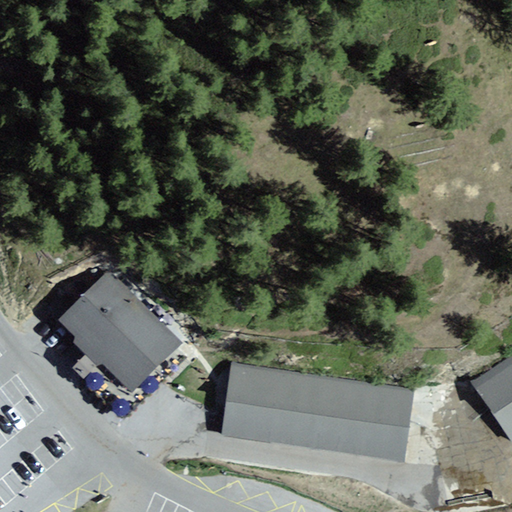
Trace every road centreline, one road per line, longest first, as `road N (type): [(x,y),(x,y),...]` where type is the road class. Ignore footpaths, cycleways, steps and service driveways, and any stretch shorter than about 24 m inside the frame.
road 1 (track): [(511,490),(414,488),(204,451),(128,461)]
road 2 (unclassified): [(222,511),(108,448),(0,319)]
